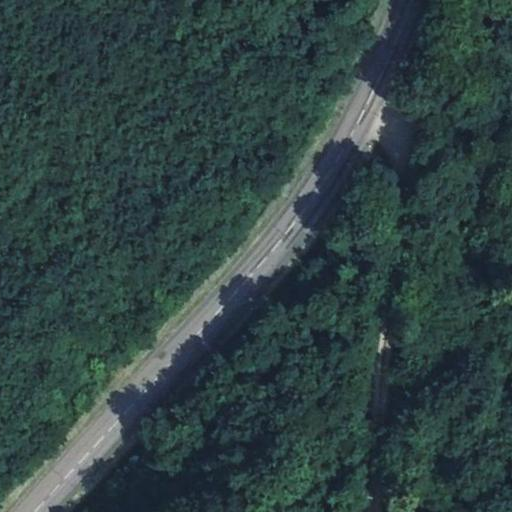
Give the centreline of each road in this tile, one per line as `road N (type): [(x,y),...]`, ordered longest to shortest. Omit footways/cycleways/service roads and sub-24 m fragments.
road 1 (secondary): [(34,511),(265,264),(342,153),(414,0)]
road 2 (track): [(381,411),(402,207),(392,152)]
